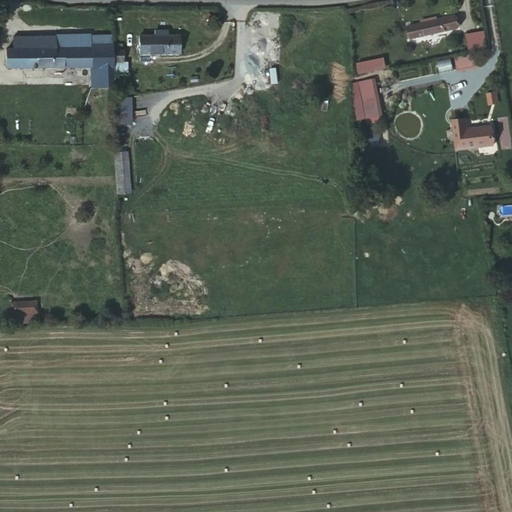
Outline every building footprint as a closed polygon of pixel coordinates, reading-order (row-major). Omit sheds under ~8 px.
[(460,24),(457,12),(410,22),(412,34),(460,24)] [(336,19),(305,24),(307,32),(313,31),(313,36),(338,32),(336,19)] [(401,37),(412,34),(410,22),(398,24),(401,37)] [(155,33),(134,33),(134,49),(183,47),(182,32),(172,32),(171,26),(155,26),(155,33)] [(94,41),(93,28),(56,29),(56,31),(57,46),(94,45),(94,41)] [(115,40),(114,28),(93,28),(94,41),(115,40)] [(471,45),(487,42),(484,28),(467,31),(471,45)] [(14,32),(14,47),(57,46),(56,31),(14,32)] [(115,44),(115,40),(94,41),(94,45),(57,46),(14,47),(8,48),(9,64),(96,61),(97,83),(119,81),(118,57),(115,57),(115,44)] [(115,57),(118,57),(125,57),(124,45),(115,44),(115,57)] [(476,47),(457,51),(460,62),(478,58),(476,47)] [(380,51),(356,57),(358,67),(383,62),(380,51)] [(442,65),(455,62),(453,52),(440,55),(442,65)] [(384,121),(377,80),(359,83),(362,100),(354,102),(358,126),(384,121)] [(488,87),(491,98),(499,96),(497,85),(488,87)] [(61,98),(52,98),(53,106),(61,106),(61,98)] [(467,114),(452,118),(459,148),(498,139),(493,119),(470,125),(467,114)] [(124,157),(139,156),(138,145),(123,146),(124,157)] [(124,157),(126,182),(140,181),(139,156),(124,157)] [(46,292),(38,293),(40,306),(47,305),(46,292)] [(38,293),(28,294),(29,307),(40,306),(38,293)] [(29,307),(28,294),(20,295),(21,308),(29,307)]
